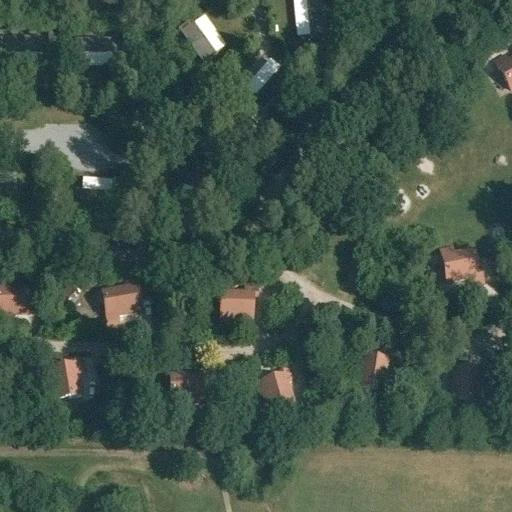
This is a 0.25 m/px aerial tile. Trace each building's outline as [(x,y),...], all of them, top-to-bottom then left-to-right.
[(98,0),(28,0),(31,19),(101,19),(98,0)] [(333,11),(317,0),(310,0),(293,26),(311,44),(333,11)] [(196,32),(176,44),(195,76),(219,64),(196,32)] [(76,42),(76,74),(124,77),(122,46),(76,42)] [(6,45),(6,74),(46,71),(45,45),(6,45)] [(503,59),(493,65),(510,93),(511,92),(511,62),(507,65),(503,59)] [(264,66),(236,93),(253,110),(284,83),(264,66)] [(153,82),(126,95),(140,122),(172,117),(153,82)] [(183,125),(155,134),(173,162),(200,147),(183,125)] [(19,174),(0,172),(0,194),(19,196),(19,174)] [(113,187),(78,185),(79,207),(118,209),(113,187)] [(187,186),(162,200),(166,217),(199,212),(187,186)] [(481,275),(476,276),(472,254),(452,258),(451,251),(440,253),(446,285),(469,281),(470,288),(482,285),(481,275)] [(102,295),(107,328),(118,326),(117,319),(137,316),(133,293),(137,293),(136,283),(123,285),(124,291),(102,295)] [(27,296),(32,296),(32,286),(19,286),(19,292),(0,291),(0,324),(6,325),(6,318),(26,318),(27,296)] [(75,295),(70,290),(69,289),(68,290),(61,296),(68,303),(75,295)] [(220,329),(231,329),(231,322),(251,323),(252,300),(257,300),(257,290),(244,290),(244,296),(221,296),(220,329)] [(393,373),(395,361),(385,359),(384,364),(362,361),(358,392),(383,395),(387,372),(393,373)] [(83,375),(81,362),(71,364),(72,369),(50,373),(55,403),(81,399),(77,376),(83,375)] [(486,384),(487,371),(477,370),(477,375),(454,373),(452,393),(445,392),(444,403),(477,406),(479,383),(486,384)] [(259,386),(268,416),(293,409),(286,386),(293,385),(289,373),(279,375),(281,380),(259,386)] [(170,378),(171,404),(194,404),(194,410),(207,410),(206,400),(202,400),(201,377),(170,378)]
